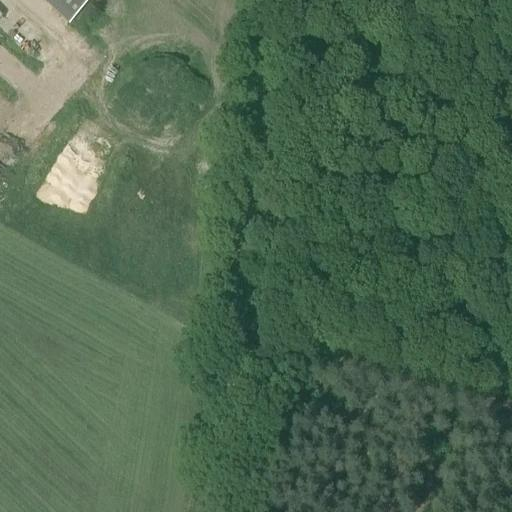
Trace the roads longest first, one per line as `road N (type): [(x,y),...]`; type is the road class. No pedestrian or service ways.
road 1 (unclassified): [(207,511),(277,0)]
road 2 (track): [(337,361),(511,406)]
